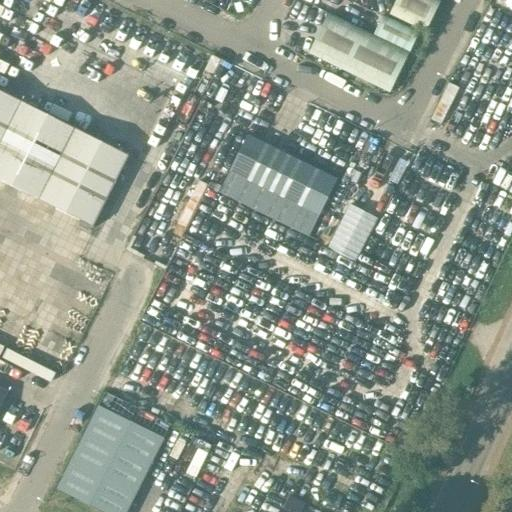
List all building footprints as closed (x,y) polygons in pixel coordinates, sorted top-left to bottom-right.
[(428,31),(442,0),(399,0),(393,15),(428,31)] [(410,53),(329,14),(309,54),(390,93),(410,53)] [(412,51),(421,33),(386,16),(377,35),(412,51)] [(0,90),(0,180),(93,227),(117,180),(116,180),(129,156),(0,90)] [(442,124),(456,97),(444,91),(431,118),(442,124)] [(220,192),(309,237),(338,180),(248,135),(220,192)] [(0,387),(0,408),(8,392),(0,387)] [(57,489),(102,511),(126,511),(164,438),(99,405),(57,489)] [(289,496),(280,511),(300,511),(305,504),(289,496)]
